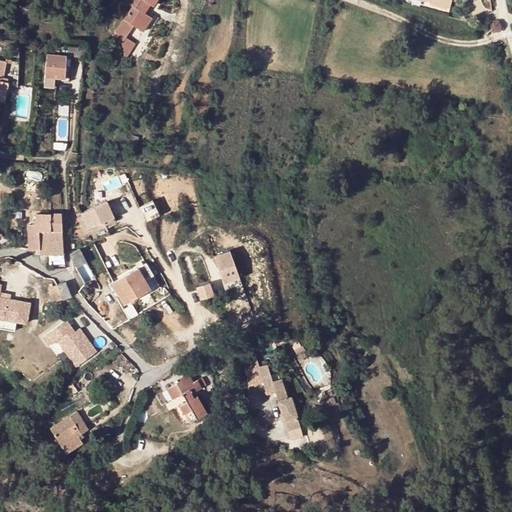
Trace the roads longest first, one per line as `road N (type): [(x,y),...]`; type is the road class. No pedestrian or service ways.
road 1 (residential): [(0,252),(22,252),(46,271),(68,274),(78,300),(145,374)]
road 2 (residential): [(511,28),(485,43),(456,45),(336,0)]
